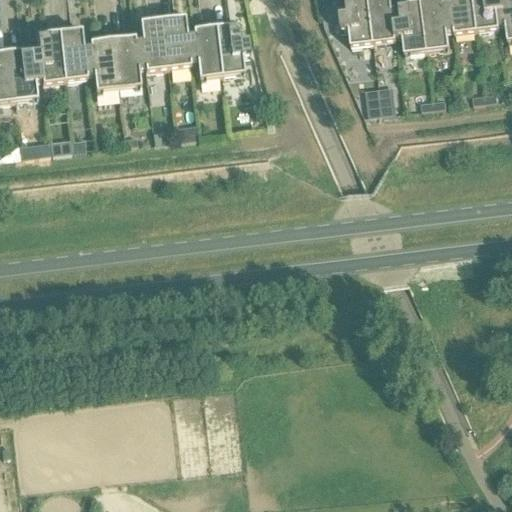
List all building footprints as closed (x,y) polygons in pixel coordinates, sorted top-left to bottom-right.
[(390,0),(382,0),(368,2),(374,51),(397,48),(396,45),(395,45),(394,30),(402,30),(400,15),(399,15),(393,16),(390,0)] [(449,0),(451,9),(444,10),(445,24),(453,23),(455,37),(454,38),(455,41),(477,38),(472,0),(449,0)] [(495,0),(472,0),(477,38),(500,36),(499,32),(497,18),(505,17),(503,3),(502,3),(496,3),(495,0)] [(499,32),(506,31),(508,49),(511,48),(511,0),(502,0),(502,3),(503,3),(505,17),(497,18),(499,32)] [(374,51),(368,2),(346,4),(348,21),(340,22),(342,37),(349,36),(352,54),(374,51)] [(444,6),(421,9),(427,58),(450,56),(448,38),(454,38),(455,37),(453,23),(445,24),(444,10),(444,6)] [(395,45),(396,45),(403,44),(405,61),(427,58),(421,9),(399,12),(399,15),(400,15),(402,30),(394,30),(395,45)] [(184,24),(162,27),(168,76),(190,73),(190,70),(189,70),(187,56),(195,55),(193,40),(186,41),(184,24)] [(141,47),(135,47),(134,47),(136,62),(143,61),(145,75),(145,79),(168,76),(162,27),(139,30),(141,47)] [(237,32),(215,34),(221,84),(243,81),(241,64),(249,63),(247,48),(239,49),(237,32)] [(189,70),(190,70),(196,69),(198,86),(221,84),(215,34),(192,37),(193,40),(195,55),(187,56),(189,70)] [(81,37),(58,39),(64,89),(87,86),(86,82),(84,68),(92,67),(90,53),(83,54),(81,37)] [(38,59),(31,60),(32,74),(40,73),(42,88),(41,88),(42,91),(64,89),(58,39),(36,42),(38,59)] [(134,44),(112,47),(118,96),(140,93),(138,76),(145,75),(143,61),(136,62),(134,47),(135,47),(134,44)] [(86,82),(93,82),(95,99),(118,96),(112,47),(89,50),(90,53),(92,67),(84,68),(86,82)] [(31,57),(8,60),(14,109),(37,106),(35,89),(41,88),(42,88),(40,73),(32,74),(31,60),(31,57)] [(0,110),(14,109),(8,60),(0,60),(0,110)] [(497,100),(485,101),(486,109),(498,108),(497,100)] [(486,109),(485,101),(473,103),(474,111),(486,109)] [(445,106),(433,107),(434,116),(446,114),(445,106)] [(434,116),(433,107),(421,109),(422,117),(434,116)] [(393,112),(381,114),(382,122),(394,120),(393,112)] [(382,122),(381,114),(369,115),(370,123),(382,122)] [(182,145),(202,144),(201,121),(181,122),(182,145)] [(141,136),(143,151),(154,149),(152,135),(141,136)] [(136,144),(124,145),(124,153),(137,152),(136,144)] [(84,146),(72,147),(73,159),(85,158),(84,146)] [(73,159),(72,147),(60,149),(61,161),(73,159)] [(32,156),(20,158),(21,166),(33,164),(32,156)] [(91,511),(91,510),(88,505),(85,501),(80,498),(76,496),(70,495),(65,495),(61,495),(55,498),(48,503),(44,508),(42,511),(91,511)]
